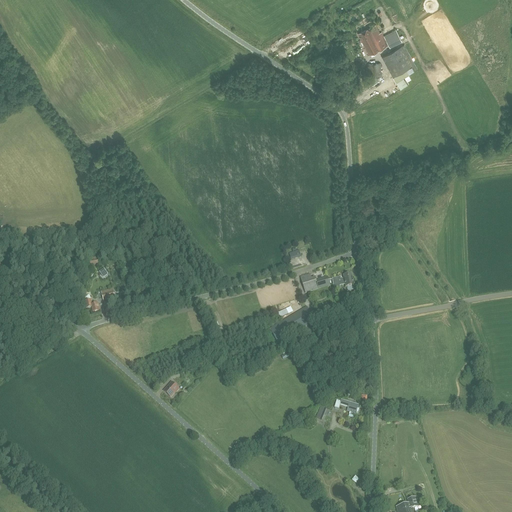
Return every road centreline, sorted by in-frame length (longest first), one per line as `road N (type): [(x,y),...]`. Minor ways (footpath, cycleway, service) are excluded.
road 1 (unclassified): [(357,253),(340,103),(191,0)]
road 2 (unclassified): [(79,330),(357,253)]
road 3 (tertiary): [(281,511),(79,330)]
road 4 (unclassified): [(373,511),(370,319)]
road 5 (unclassified): [(370,319),(511,293)]
road 6 (unknown): [(374,436),(334,424),(330,430),(331,465),(372,497)]
